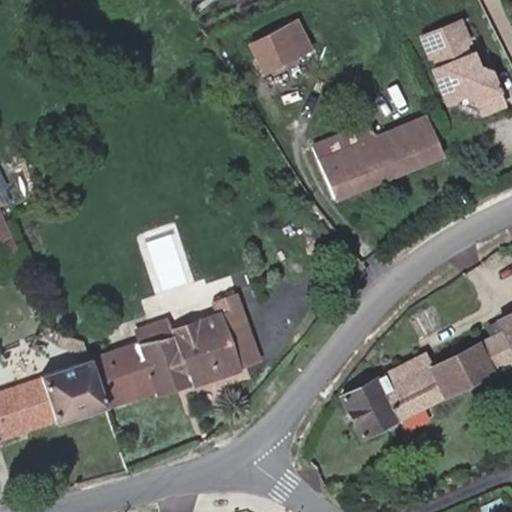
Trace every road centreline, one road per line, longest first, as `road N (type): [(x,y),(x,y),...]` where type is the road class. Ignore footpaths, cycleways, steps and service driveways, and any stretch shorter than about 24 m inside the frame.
road 1 (residential): [(272,451),(376,304),(482,216),(511,207)]
road 2 (residential): [(71,511),(272,451)]
